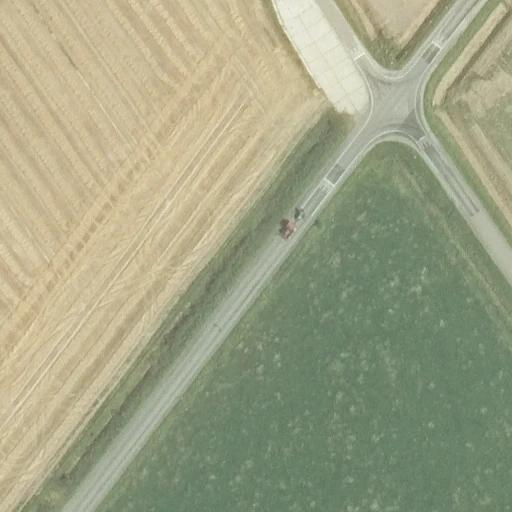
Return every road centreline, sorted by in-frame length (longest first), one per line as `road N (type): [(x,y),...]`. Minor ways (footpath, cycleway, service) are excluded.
road 1 (unclassified): [(79,511),(392,104)]
road 2 (unclassified): [(511,273),(392,104)]
road 3 (unclassified): [(392,104),(474,0)]
road 4 (unclassified): [(392,104),(321,0)]
